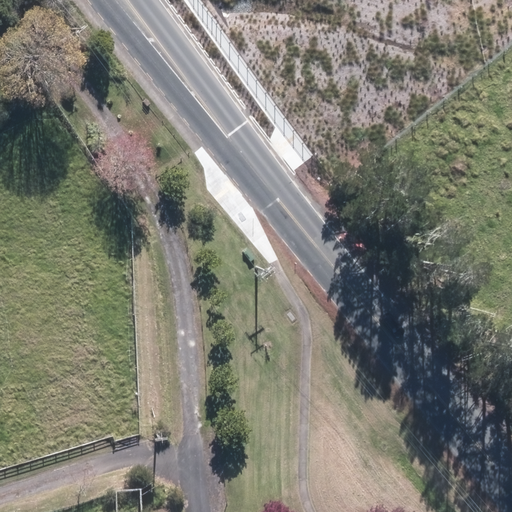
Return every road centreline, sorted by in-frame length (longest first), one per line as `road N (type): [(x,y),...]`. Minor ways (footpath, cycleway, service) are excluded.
road 1 (secondary): [(511,484),(114,0)]
road 2 (track): [(189,415),(180,290),(149,202),(0,10)]
road 3 (track): [(194,449),(118,456),(0,494)]
